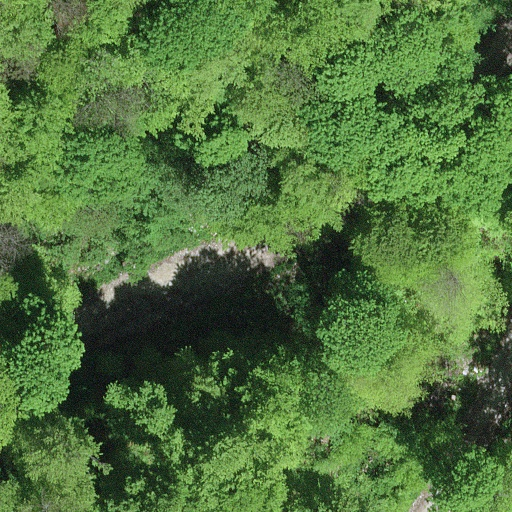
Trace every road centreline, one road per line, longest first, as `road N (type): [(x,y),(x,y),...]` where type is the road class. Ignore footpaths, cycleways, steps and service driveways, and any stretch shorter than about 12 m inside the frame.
road 1 (track): [(511,37),(387,172),(247,262),(0,377)]
road 2 (track): [(429,511),(511,364)]
